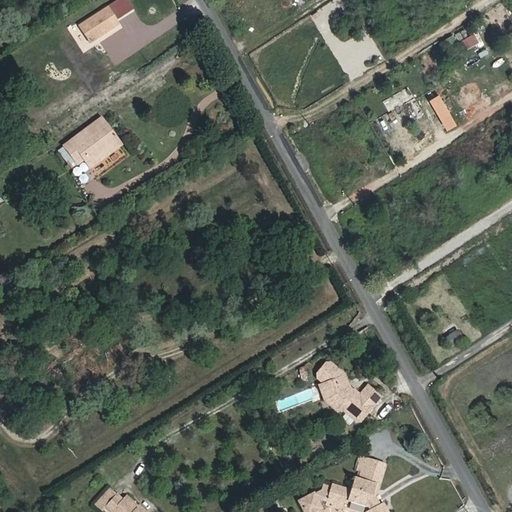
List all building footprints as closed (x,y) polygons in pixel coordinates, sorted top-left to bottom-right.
[(50,41),(57,38),(52,27),(45,30),(50,41)] [(476,32),(463,38),(468,48),(481,41),(476,32)] [(442,93),(432,99),(451,129),(460,123),(442,93)] [(116,145),(99,118),(59,143),(73,163),(79,159),(84,166),(116,145)] [(358,424),(373,406),(362,397),(360,400),(352,393),(350,393),(346,390),(347,389),(343,375),(330,365),(326,365),(317,375),(317,379),(322,384),(327,399),(336,407),(336,408),(336,409),(354,424),(358,424)] [(324,402),(334,411),(336,408),(336,407),(327,399),(322,384),(318,385),(324,402)] [(368,390),(362,397),(373,406),(379,399),(368,390)] [(365,471),(370,456),(362,453),(359,469),(362,470),(365,471)] [(327,496),(339,501),(348,504),(349,501),(370,508),(371,511),(368,511),(390,511),(384,501),(380,504),(376,495),(386,461),(370,456),(365,471),(362,479),(359,479),(353,476),(348,488),(330,481),(329,485),(320,481),(317,489),(292,501),(298,511),(305,511),(314,508),(312,505),(326,498),(327,496)] [(109,490),(95,506),(100,511),(104,507),(109,511),(138,511),(124,498),(122,500),(116,495),(109,490)] [(335,510),(339,501),(327,496),(326,498),(324,505),(335,510)]
